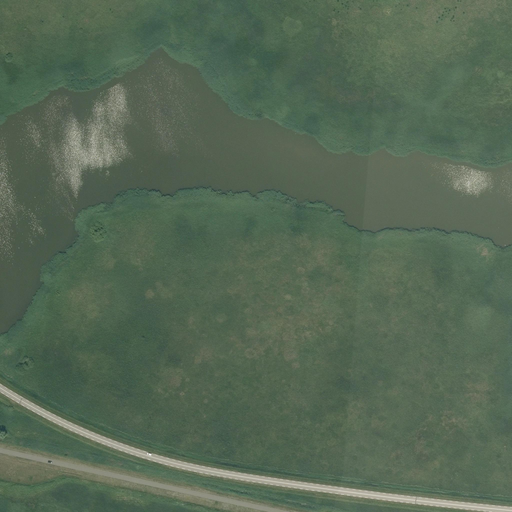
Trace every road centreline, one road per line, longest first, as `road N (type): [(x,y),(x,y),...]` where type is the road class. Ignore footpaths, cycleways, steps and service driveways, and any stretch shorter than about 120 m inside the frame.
road 1 (primary): [(511,510),(210,471),(116,445),(0,388)]
road 2 (unclassified): [(278,511),(0,451)]
